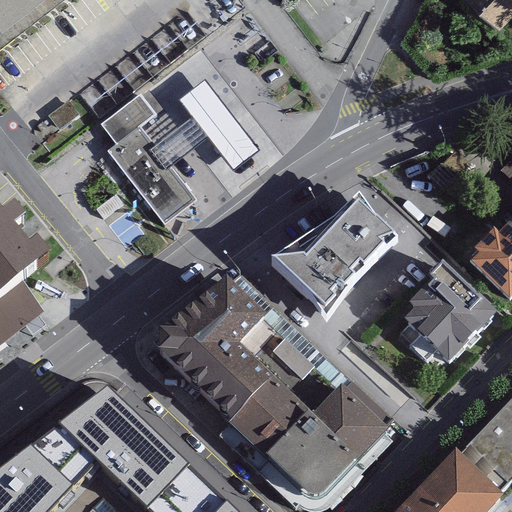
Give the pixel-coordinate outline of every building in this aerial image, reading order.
[(0,0),(0,47),(61,0),(0,0)] [(511,0),(473,0),(498,24),(511,9),(511,0)] [(78,91),(99,119),(206,38),(186,8),(78,91)] [(204,82),(178,102),(193,119),(208,140),(233,173),(259,152),(204,82)] [(141,96),(101,126),(116,147),(141,128),(156,116),(141,96)] [(208,140),(193,119),(156,148),(172,168),(208,140)] [(116,147),(107,153),(165,228),(198,202),(172,168),(156,148),(141,128),(116,147)] [(332,225),(270,263),(312,300),(326,323),(358,280),(399,244),(376,222),(360,198),(332,225)] [(0,296),(21,280),(49,256),(37,241),(29,247),(13,228),(25,218),(14,206),(3,215),(0,212),(0,296)] [(511,297),(511,214),(465,260),(507,302),(511,297)] [(495,317),(443,266),(430,280),(434,284),(410,308),(414,311),(403,322),(449,366),(495,317)] [(0,347),(43,313),(21,280),(0,296),(0,347)] [(263,461),(309,414),(240,349),(266,320),(227,283),(161,334),(158,354),(232,425),(228,427),(263,461)] [(303,387),(316,376),(289,345),(276,356),(303,387)] [(387,432),(340,387),(312,416),(309,414),(263,461),(298,494),(303,497),(307,498),(311,499),(316,500),(319,499),(324,498),(387,432)] [(108,388),(60,424),(96,460),(144,508),(148,511),(217,511),(227,503),(188,464),(108,388)] [(511,399),(459,456),(503,499),(511,488),(511,399)] [(60,424),(0,469),(0,511),(46,511),(96,460),(60,424)] [(503,499),(459,456),(457,454),(400,511),(498,511),(507,503),(503,499)] [(148,511),(144,508),(96,460),(46,511),(148,511)] [(235,511),(227,503),(217,511),(235,511)]
